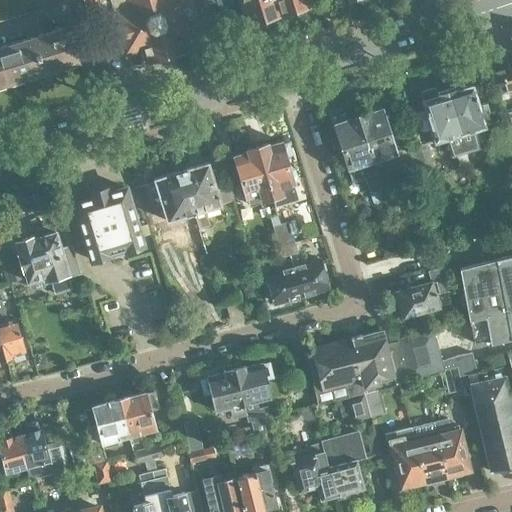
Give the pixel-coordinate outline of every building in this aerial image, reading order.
[(0,0),(0,17),(6,19),(7,12),(9,0),(0,0)] [(9,0),(7,12),(18,14),(20,8),(21,0),(9,0)] [(31,11),(33,5),(33,0),(21,0),(20,8),(31,11)] [(86,0),(88,7),(104,1),(103,0),(112,0),(116,13),(115,13),(127,52),(142,47),(147,63),(187,50),(182,35),(199,30),(189,0),(86,0)] [(216,0),(219,9),(220,10),(234,5),(232,0),(216,0)] [(278,10),(275,0),(241,0),(248,24),(263,20),(262,16),(278,10)] [(275,0),(278,10),(295,5),(296,10),(311,5),(309,0),(275,0)] [(0,85),(78,62),(67,26),(0,46),(0,85)] [(496,93),(511,87),(511,42),(502,46),(509,66),(490,72),(496,93)] [(456,90),(447,93),(465,151),(478,147),(473,129),(484,126),(471,85),(470,85),(469,80),(465,78),(455,81),(454,84),(456,90)] [(438,96),(437,91),(432,88),(422,91),(421,94),(423,101),(422,101),(425,110),(417,112),(415,115),(420,130),(423,132),(431,129),(434,142),(445,138),(450,156),(455,155),(460,168),(469,165),(465,151),(447,93),(438,96)] [(380,109),(378,103),(365,107),(367,112),(356,115),(371,162),(372,162),(382,159),(385,168),(397,164),(403,183),(415,179),(405,148),(395,152),(382,109),(380,109)] [(511,110),(502,112),(508,132),(511,131),(511,110)] [(346,119),(344,114),(333,117),(335,123),(334,124),(352,181),(364,177),(369,193),(370,192),(374,204),(384,200),(381,189),(380,187),(376,173),(372,162),(371,162),(356,115),(346,119)] [(256,146),(272,197),(275,205),(298,198),(293,182),(294,181),(296,175),(294,170),(291,167),(288,168),(285,157),(292,155),(288,142),(281,144),(280,141),(267,145),(266,143),(256,146)] [(405,148),(415,179),(416,179),(415,176),(434,170),(426,142),(406,149),(405,148)] [(248,204),(272,197),(256,146),(245,149),(246,151),(233,155),(248,204)] [(199,228),(209,224),(205,209),(234,200),(229,185),(216,189),(213,179),(221,176),(217,163),(209,166),(207,162),(181,170),(199,228)] [(159,195),(167,221),(182,216),(187,231),(184,232),(189,249),(204,245),(199,228),(181,170),(154,178),(155,182),(147,184),(151,197),(159,195)] [(385,171),(376,173),(380,187),(389,184),(385,171)] [(141,237),(124,182),(123,179),(106,184),(105,180),(88,185),(89,190),(72,195),(90,252),(141,237)] [(270,222),(279,219),(276,211),(268,214),(270,222)] [(279,219),(270,222),(278,247),(286,244),(293,242),(291,235),(297,233),(293,220),(280,224),(279,219)] [(60,249),(54,229),(48,224),(40,226),(38,232),(39,235),(37,235),(38,237),(32,239),(31,236),(15,241),(26,281),(27,281),(29,287),(33,290),(42,288),(45,283),(43,277),(66,271),(69,278),(82,274),(79,265),(73,245),(60,249)] [(286,244),(289,255),(296,253),(293,242),(286,244)] [(281,257),(289,255),(286,244),(278,247),(281,257)] [(489,342),(511,336),(511,246),(500,250),(458,264),(473,343),(489,340),(489,342)] [(292,267),(301,296),(324,290),(327,284),(320,259),(292,267)] [(4,267),(9,283),(19,280),(14,264),(4,267)] [(301,296),(292,267),(264,274),(271,301),(276,303),(301,296)] [(401,316),(436,307),(432,294),(438,292),(448,289),(442,267),(428,271),(431,282),(395,292),(401,316)] [(225,300),(231,323),(245,320),(239,297),(225,300)] [(1,299),(0,299),(0,343),(4,359),(10,357),(10,355),(25,351),(16,317),(7,320),(1,299)] [(401,381),(412,378),(442,369),(443,369),(455,365),(474,361),(472,352),(455,356),(440,360),(431,328),(409,335),(406,324),(393,328),(396,340),(384,342),(381,331),(361,336),(360,334),(310,347),(311,350),(306,351),(312,386),(313,386),(317,405),(362,392),(401,381)] [(476,371),(474,361),(455,365),(458,375),(462,390),(463,395),(463,397),(471,395),(488,472),(511,465),(511,410),(508,393),(505,393),(501,376),(504,375),(504,373),(492,375),(491,368),(476,371)] [(254,437),(265,434),(261,420),(271,418),(268,407),(258,409),(256,402),(269,398),(264,380),(272,378),(268,362),(260,364),(259,363),(243,367),(243,365),(233,368),(242,405),(247,423),(250,422),(251,426),(254,437)] [(448,394),(462,390),(458,375),(455,365),(443,369),(442,369),(448,394)] [(242,405),(233,368),(222,371),(223,372),(206,376),(207,378),(200,380),(204,395),(211,393),(215,412),(242,405)] [(410,379),(399,383),(402,392),(407,391),(411,385),(410,379)] [(397,386),(364,395),(370,416),(382,413),(384,420),(401,416),(400,412),(404,411),(397,386)] [(144,392),(118,398),(128,436),(154,429),(149,410),(157,408),(153,392),(145,394),(144,392)] [(350,422),(368,417),(362,392),(317,405),(317,406),(344,398),(350,422)] [(118,443),(117,439),(128,436),(118,398),(92,405),(93,408),(83,411),(87,426),(85,429),(88,441),(91,442),(100,440),(101,443),(105,443),(106,446),(118,443)] [(308,421),(314,419),(312,407),(300,410),(302,417),(308,421)] [(432,421),(445,475),(468,469),(457,424),(448,426),(446,418),(432,421)] [(190,451),(202,448),(196,419),(183,422),(190,451)] [(423,480),(445,475),(432,421),(409,427),(411,435),(423,480)] [(61,447),(56,452),(57,457),(48,459),(41,429),(38,429),(36,422),(25,424),(27,432),(20,434),(24,450),(20,451),(24,467),(26,467),(29,477),(50,471),(51,473),(64,469),(74,467),(68,445),(61,447)] [(239,441),(254,437),(251,426),(237,430),(239,441)] [(0,460),(2,460),(6,472),(24,467),(20,451),(24,450),(20,434),(11,437),(9,428),(0,430),(0,460)] [(324,454),(335,495),(364,488),(357,462),(381,454),(380,449),(364,454),(358,430),(320,440),(320,442),(323,454),(324,454)] [(265,434),(254,437),(257,448),(267,445),(265,434)] [(423,480),(411,435),(389,440),(400,486),(423,480)] [(93,462),(105,459),(102,447),(83,452),(79,442),(68,445),(74,467),(93,462)] [(319,500),(335,495),(324,454),(323,454),(320,442),(305,446),(305,448),(289,453),(291,459),(290,460),(298,491),(316,487),(319,500)] [(145,448),(151,472),(153,459),(162,456),(158,445),(145,448)] [(191,463),(215,457),(212,447),(188,453),(191,463)] [(147,473),(151,472),(145,448),(132,452),(135,463),(144,461),(147,473)] [(273,459),(275,465),(284,463),(283,457),(273,459)] [(93,462),(93,463),(98,483),(111,480),(105,459),(93,462)] [(277,506),(267,465),(267,463),(250,467),(251,473),(234,477),(242,511),(261,511),(262,511),(263,511),(263,509),(277,506)] [(64,469),(51,473),(53,484),(67,481),(64,469)] [(151,472),(161,511),(202,511),(197,489),(184,493),(184,491),(170,495),(166,476),(164,469),(151,472)] [(161,511),(151,472),(147,473),(139,475),(145,501),(131,504),(133,511),(161,511)] [(242,511),(234,477),(233,477),(218,481),(216,476),(200,480),(204,497),(207,497),(210,511),(242,511)] [(0,511),(14,511),(8,485),(0,486),(0,511)] [(98,511),(96,500),(85,502),(87,509),(74,511),(98,511)]
